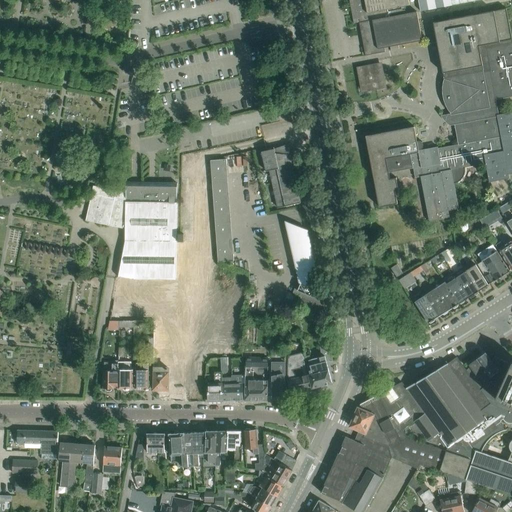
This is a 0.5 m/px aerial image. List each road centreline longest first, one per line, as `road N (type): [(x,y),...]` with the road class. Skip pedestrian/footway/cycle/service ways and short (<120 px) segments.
road 1 (tertiary): [(356,355),(294,0)]
road 2 (residential): [(0,413),(271,416),(327,434)]
road 3 (tertiary): [(356,355),(414,354),(493,310)]
